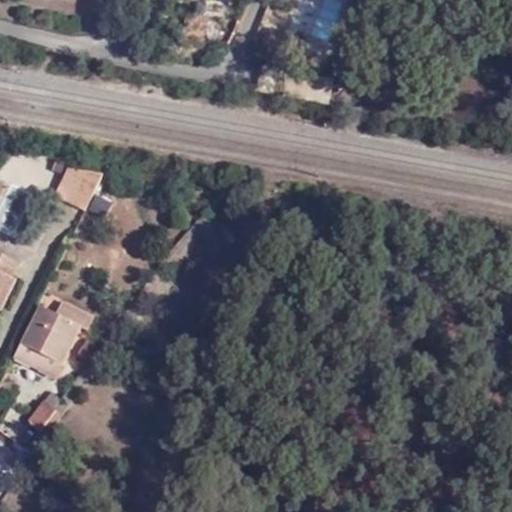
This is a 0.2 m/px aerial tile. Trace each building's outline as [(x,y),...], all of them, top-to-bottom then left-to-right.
[(313,99),(330,101),(333,83),(316,81),(313,99)] [(74,155),(70,163),(108,172),(112,163),(74,155)] [(108,172),(70,163),(55,195),(87,211),(108,172)] [(0,308),(4,311),(20,278),(13,275),(19,261),(0,251),(0,308)] [(61,309),(43,301),(25,339),(67,359),(84,324),(91,328),(98,315),(66,300),(61,309)] [(25,339),(22,337),(16,349),(60,371),(67,359),(25,339)] [(83,351),(98,362),(109,348),(95,337),(83,351)] [(30,420),(43,429),(58,408),(45,399),(30,420)]
